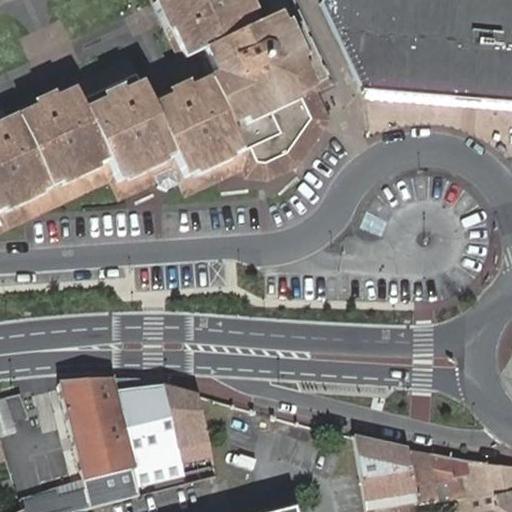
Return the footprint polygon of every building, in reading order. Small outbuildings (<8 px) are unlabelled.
[(215,79),(164,103),(139,117),(175,187),(184,182),(187,190),(237,167),(244,164),(248,175),(265,176),(292,163),(322,121),(307,89),(327,80),(289,0),(156,0),(163,14),(184,60),(196,54),(202,52),(215,79)] [(511,0),(329,0),(327,2),(366,90),(511,100),(511,0)] [(139,117),(164,103),(150,109),(148,103),(137,82),(82,109),(73,93),(0,127),(0,227),(31,216),(108,184),(115,181),(116,185),(129,189),(153,178),(155,182),(156,186),(156,188),(167,191),(167,190),(175,187),(139,117)] [(112,383),(57,385),(81,480),(87,500),(89,499),(149,485),(213,470),(196,398),(159,387),(158,387),(116,394),(112,383)] [(361,440),(351,438),(365,511),(419,511),(417,504),(407,451),(406,451),(399,452),(395,452),(390,453),(385,452),(380,451),(377,449),(373,448),(369,446),(364,443),(364,441),(361,440)] [(364,441),(364,443),(369,446),(373,448),(377,449),(380,451),(385,452),(390,453),(395,452),(399,452),(406,451),(364,441)] [(511,511),(511,470),(432,458),(407,451),(417,504),(418,504),(439,500),(440,503),(468,498),(470,511),(511,511)] [(87,500),(81,480),(18,500),(21,511),(82,511),(92,510),(89,499),(87,500)] [(92,510),(152,495),(149,485),(89,499),(92,510)]
